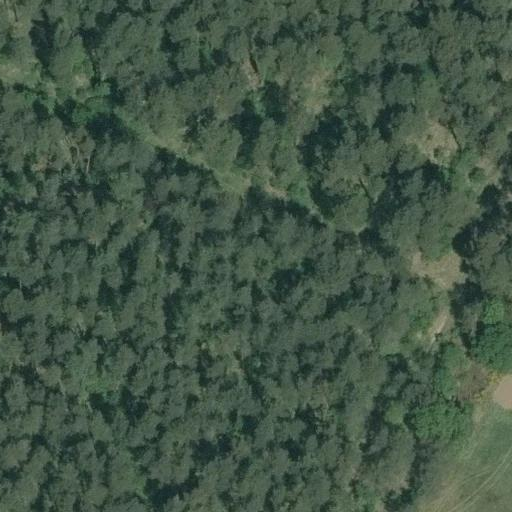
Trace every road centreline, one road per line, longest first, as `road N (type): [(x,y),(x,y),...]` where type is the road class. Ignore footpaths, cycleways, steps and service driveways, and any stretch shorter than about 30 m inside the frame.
road 1 (track): [(511,330),(0,106)]
road 2 (track): [(339,511),(438,297)]
